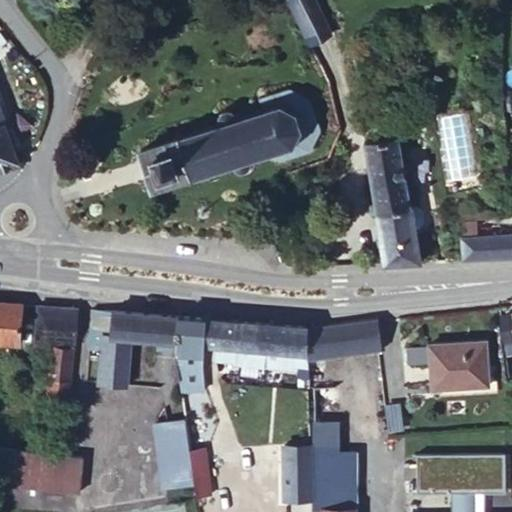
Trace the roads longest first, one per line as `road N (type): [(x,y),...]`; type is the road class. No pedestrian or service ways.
road 1 (tertiary): [(511,279),(341,291),(40,261)]
road 2 (residential): [(30,196),(46,157),(56,84),(1,0)]
